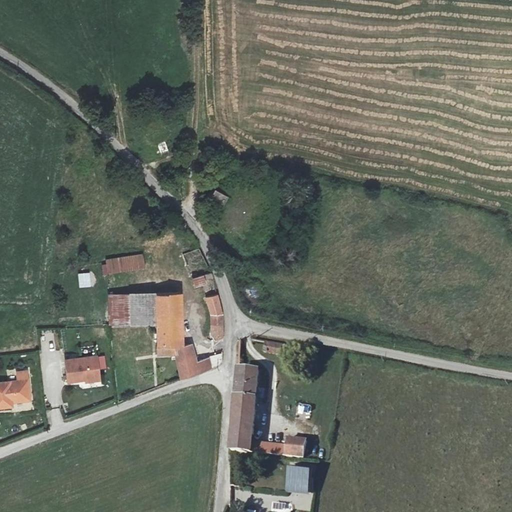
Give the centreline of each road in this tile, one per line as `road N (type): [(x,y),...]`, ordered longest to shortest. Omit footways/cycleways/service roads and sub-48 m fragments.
road 1 (unclassified): [(0,54),(64,99),(190,225),(217,267),(232,322)]
road 2 (unclassified): [(232,322),(511,375)]
road 3 (unclassified): [(229,367),(0,454)]
road 4 (track): [(197,0),(194,143),(185,155),(140,170)]
road 5 (unclassified): [(229,367),(218,511)]
